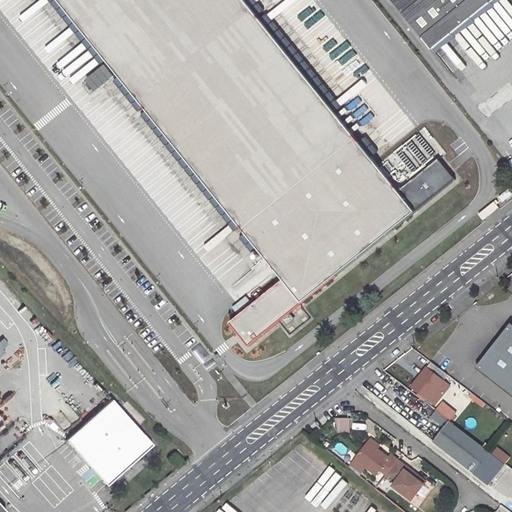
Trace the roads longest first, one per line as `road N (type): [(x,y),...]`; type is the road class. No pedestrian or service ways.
road 1 (secondary): [(327,378),(511,230)]
road 2 (secondary): [(163,511),(327,378)]
road 3 (residential): [(490,501),(327,378)]
